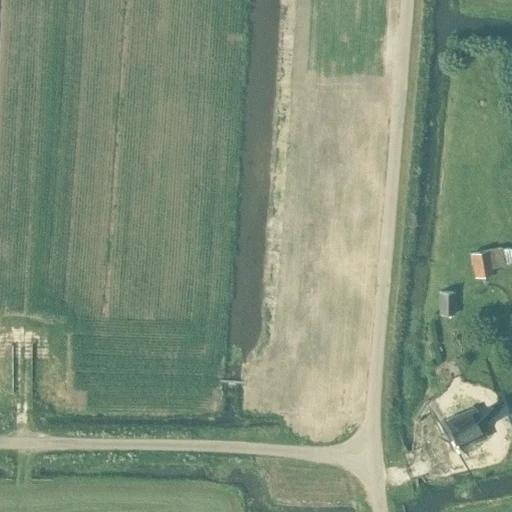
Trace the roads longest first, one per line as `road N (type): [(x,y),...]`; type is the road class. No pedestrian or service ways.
road 1 (unclassified): [(370,461),(407,0)]
road 2 (unclassified): [(370,461),(240,447),(0,441)]
